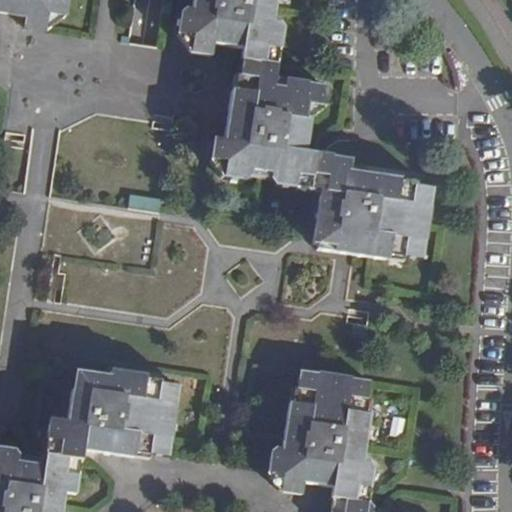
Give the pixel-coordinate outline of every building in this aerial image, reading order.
[(0,0),(0,13),(10,15),(25,18),(23,28),(46,32),(63,20),(66,0),(0,0)] [(198,0),(196,16),(185,15),(181,21),(178,41),(185,56),(188,61),(213,64),(214,54),(242,58),(226,145),(214,144),(210,169),(222,187),(247,191),(257,181),(268,182),(273,195),(303,199),(309,199),(310,198),(320,199),(315,253),(333,255),(337,261),(393,267),(394,264),(429,267),(437,193),(402,184),(355,176),(353,163),(329,160),(329,157),(314,154),(312,154),(314,126),(331,116),(333,95),(284,87),(284,91),(279,90),(286,37),(277,27),(280,0),(198,0)] [(19,27),(23,28),(25,18),(10,15),(10,19),(11,21),(13,23),(16,25),(19,27)] [(10,182),(0,179),(0,190),(8,192),(10,182)] [(152,202),(122,198),(120,209),(150,214),(152,202)] [(46,361),(32,359),(31,365),(45,367),(46,361)] [(152,383),(131,379),(131,383),(115,381),(78,377),(70,429),(51,427),(44,472),(20,469),(21,459),(0,455),(0,511),(65,511),(67,501),(81,503),(83,478),(86,460),(137,466),(138,465),(171,468),(183,392),(152,383)] [(369,468),(377,385),(319,378),(318,381),(298,378),(285,455),(275,454),(273,474),(272,483),(283,499),(307,503),(309,490),(338,495),(335,511),(373,511),(378,475),(369,468)]
